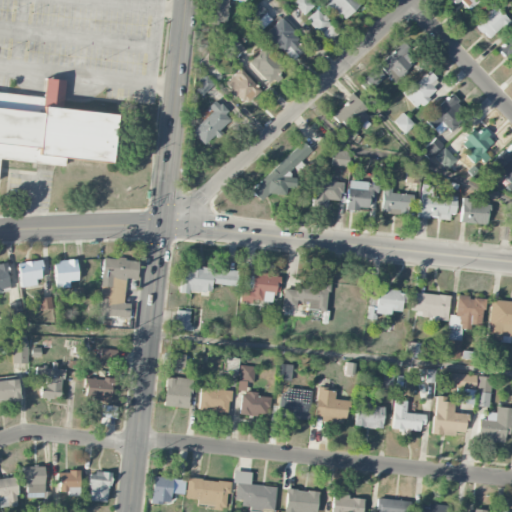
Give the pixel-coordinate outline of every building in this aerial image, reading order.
[(228,0),(209,0),(209,23),(227,24),(228,0)] [(294,0),(293,1),(301,15),(313,8),(308,0),(294,0)] [(362,2),(360,0),(326,0),(325,2),(342,21),(362,2)] [(449,0),(455,5),(459,1),(467,9),(476,0),(449,0)] [(272,20),(258,4),(246,15),(260,30),(272,20)] [(509,21),(495,7),(475,26),(488,40),(509,21)] [(329,42),(338,32),(316,10),(306,20),(329,42)] [(307,47),(281,18),(264,34),(290,62),(307,47)] [(223,44),(236,57),(245,48),(232,35),(223,44)] [(364,78),(374,87),(387,75),(393,83),(414,63),(398,46),(364,78)] [(268,85),(284,70),(264,48),(248,63),(268,85)] [(199,64),(208,72),(219,61),(210,52),(199,64)] [(259,89),(240,69),(224,84),(243,104),(259,89)] [(417,109),(436,90),(432,85),(437,80),(428,70),(403,94),(417,109)] [(214,83),(205,74),(195,84),(204,93),(214,83)] [(0,159),(63,167),(64,158),(110,163),(116,115),(61,108),(64,81),(44,78),(42,97),(0,92),(0,159)] [(439,135),(445,128),(448,130),(468,109),(451,93),(424,121),(439,135)] [(358,129),(371,115),(352,96),(332,115),(345,129),(351,122),(358,129)] [(207,107),(212,112),(190,131),(203,145),(233,120),(215,100),(207,107)] [(405,133),(413,125),(402,114),(393,122),(405,133)] [(460,143),(468,152),(465,155),(472,163),(495,142),(479,126),(460,143)] [(443,146),(435,138),(421,151),(428,159),(443,146)] [(261,202),(275,189),(281,196),(296,182),(289,174),(312,153),(302,142),(250,190),(261,202)] [(455,160),(444,148),(434,156),(446,169),(455,160)] [(349,151),(332,149),(330,165),(347,167),(349,151)] [(419,182),(419,168),(406,168),(406,182),(419,182)] [(327,199),(340,201),(342,182),(315,180),(313,206),(326,208),(327,199)] [(408,194),(391,193),(392,181),(383,181),(381,213),(407,214),(408,194)] [(454,198),(432,196),(432,185),(421,184),(418,217),(452,220),(454,198)] [(488,203),(461,200),(459,222),(486,225),(488,203)] [(98,317),(128,319),(129,304),(123,303),(125,279),(136,280),(138,260),(102,258),(98,317)] [(36,286),(35,279),(43,279),(41,260),(17,263),(20,287),(36,286)] [(69,288),(69,281),(77,281),(76,261),(54,261),(54,288),(69,288)] [(0,291),(10,289),(5,264),(0,264),(0,291)] [(237,271),(222,269),(221,274),(213,274),(213,270),(181,267),(179,291),(209,294),(210,284),(236,286),(237,271)] [(274,304),(277,277),(243,273),(240,300),(274,304)] [(282,307),(295,308),(296,302),(307,303),(306,310),(326,311),(328,281),(317,280),(317,286),(295,285),(295,290),(283,289),(282,307)] [(402,312),(403,291),(377,289),(376,298),(368,298),(366,319),(375,320),(375,314),(391,315),(391,311),(402,312)] [(412,292),(410,310),(420,311),(420,317),(446,320),(449,296),(437,294),(437,295),(412,292)] [(446,358),(459,359),(460,341),(461,329),(470,330),(470,325),(482,326),(484,298),(456,296),(455,315),(449,315),(447,339),(446,358)] [(37,299),(39,310),(52,308),(50,297),(37,299)] [(511,301),(490,299),(485,338),(500,340),(501,335),(511,337),(511,329),(511,301)] [(8,303),(12,324),(24,322),(20,301),(8,303)] [(174,330),(189,331),(191,312),(176,310),(174,330)] [(27,364),(27,341),(12,341),(11,363),(27,364)] [(428,357),(428,343),(405,343),(405,357),(428,357)] [(116,349),(100,349),(100,359),(115,360),(116,349)] [(186,368),(187,355),(168,354),(168,367),(186,368)] [(276,380),(289,381),(290,365),(278,363),(276,380)] [(238,381),(253,382),(254,366),(239,366),(238,381)] [(40,398),(61,399),(63,369),(36,368),(35,375),(46,376),(46,386),(40,386),(40,398)] [(392,387),(392,373),(381,373),(380,387),(392,387)] [(475,375),(446,373),(446,387),(474,388),(475,375)] [(488,406),(489,377),(477,377),(476,390),(455,389),(454,404),(488,406)] [(84,379),(85,402),(111,401),(110,378),(84,379)] [(189,408),(191,379),(165,378),(163,406),(189,408)] [(0,381),(0,401),(20,399),(17,379),(0,381)] [(316,386),(313,416),(344,419),(345,411),(347,411),(348,401),(333,400),(334,391),(324,390),(324,386),(316,386)] [(229,413),(230,390),(199,389),(198,412),(229,413)] [(308,419),(310,392),(279,390),(277,417),(308,419)] [(240,392),(239,414),(268,415),(269,397),(256,397),(256,393),(240,392)] [(393,400),(390,428),(418,431),(419,425),(423,425),(424,415),(404,413),(406,401),(393,400)] [(435,400),(432,428),(460,431),(461,425),(466,425),(467,415),(447,413),(448,401),(435,400)] [(383,404),(356,403),(355,427),(382,428),(383,404)] [(478,419),(476,440),(503,443),(504,434),(509,435),(509,428),(511,428),(511,408),(496,407),(495,413),(486,412),(486,420),(478,419)] [(21,467),(21,486),(26,486),(26,498),(43,498),(44,467),(21,467)] [(79,472),(58,472),(58,491),(68,491),(68,496),(79,496),(79,472)] [(109,473),(89,472),(87,501),(108,502),(109,473)] [(0,507),(18,505),(14,476),(0,478),(0,507)] [(171,478),(151,477),(150,503),(169,504),(171,478)] [(186,478),(230,482),(229,493),(226,493),(224,507),(197,504),(197,500),(184,498),(186,478)] [(235,483),(275,487),(272,510),(240,506),(241,500),(233,499),(235,483)] [(316,511),(317,491),(285,490),(283,511),(316,511)] [(362,511),(363,497),(331,496),(330,511),(362,511)] [(377,511),(406,511),(407,500),(376,499),(375,509),(378,509),(377,511)] [(418,503),(417,511),(444,511),(445,506),(418,503)]
